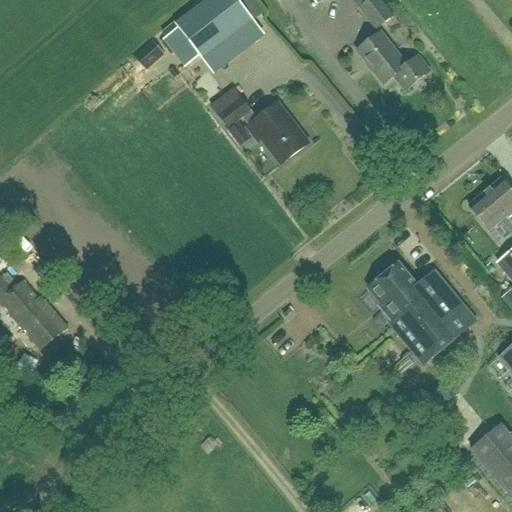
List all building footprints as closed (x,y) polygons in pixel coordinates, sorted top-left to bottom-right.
[(190,44),(202,60),(253,21),(236,0),(207,0),(175,25),(180,31),(164,44),(174,56),(190,44)] [(374,32),(393,17),(379,0),(369,0),(358,9),(374,32)] [(417,58),(406,68),(380,35),(357,54),(383,87),(394,79),(404,93),(429,73),(417,58)] [(160,44),(141,60),(151,73),(171,57),(160,44)] [(280,166),(307,146),(277,105),(255,122),(239,101),(218,117),(226,131),(241,120),(247,128),(246,128),(257,145),(261,142),(280,166)] [(292,210),(321,225),(339,190),(310,175),(292,210)] [(508,232),(511,229),(511,195),(501,181),(468,207),(488,232),(500,222),(508,232)] [(511,252),(497,265),(511,282),(511,252)] [(422,368),(476,323),(434,273),(418,286),(400,265),(370,291),(385,309),(381,312),(391,324),(388,326),(422,368)] [(0,305),(39,352),(67,328),(44,302),(40,305),(23,285),(13,294),(0,277),(0,305)] [(511,350),(501,360),(511,373),(511,350)] [(511,502),(511,440),(501,427),(470,453),(511,502)]
